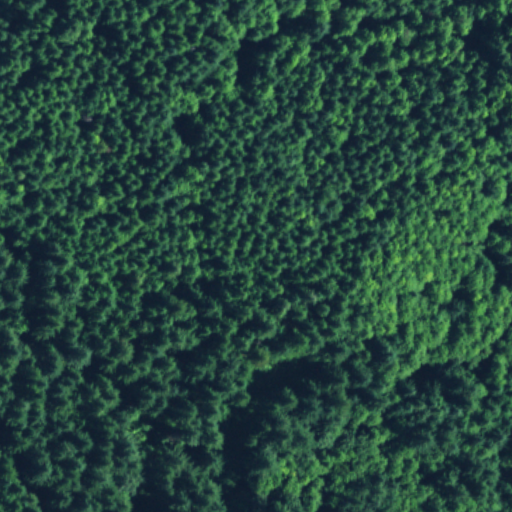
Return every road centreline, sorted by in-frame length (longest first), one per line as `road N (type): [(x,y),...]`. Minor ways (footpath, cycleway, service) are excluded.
road 1 (track): [(184,511),(203,427),(289,405),(347,409),(429,396),(511,350)]
road 2 (track): [(90,511),(0,394)]
